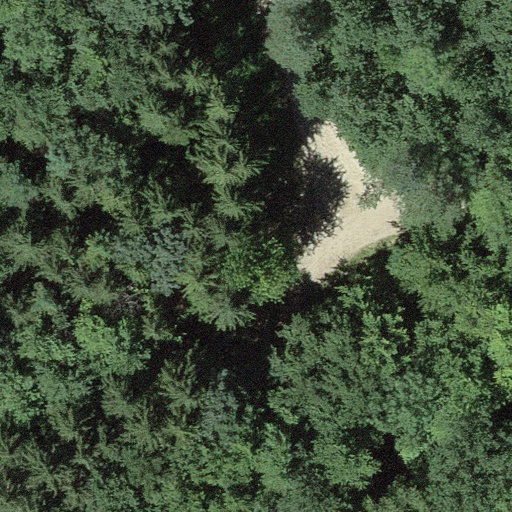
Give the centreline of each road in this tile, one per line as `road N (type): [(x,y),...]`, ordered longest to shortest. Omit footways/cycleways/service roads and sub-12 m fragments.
road 1 (track): [(0,385),(106,308),(229,240),(357,226)]
road 2 (track): [(171,511),(236,377),(357,226)]
road 3 (track): [(264,0),(357,226)]
road 4 (track): [(511,177),(357,226)]
road 5 (track): [(357,226),(511,235)]
